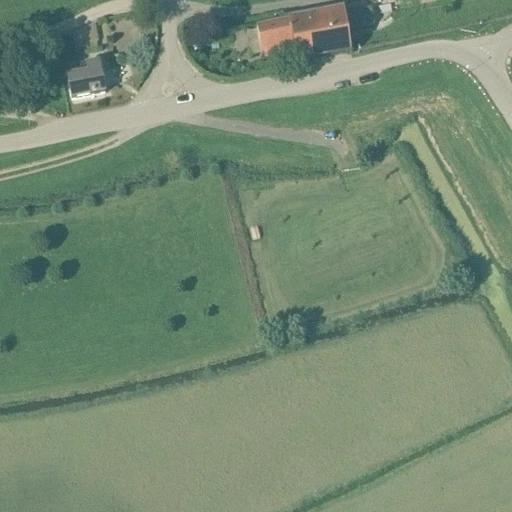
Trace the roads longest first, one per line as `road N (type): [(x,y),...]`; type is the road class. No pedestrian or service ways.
road 1 (tertiary): [(475,63),(433,52),(308,87),(186,107)]
road 2 (track): [(186,107),(94,158),(0,179)]
road 3 (tertiary): [(186,107),(0,151)]
road 4 (unclassified): [(334,0),(236,15),(164,8)]
road 5 (unclassified): [(164,8),(138,4),(0,47)]
